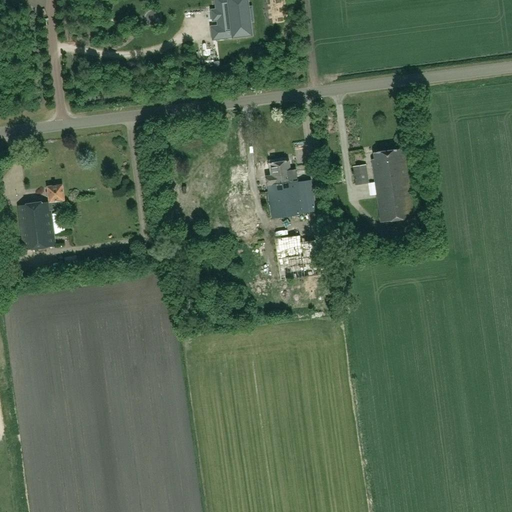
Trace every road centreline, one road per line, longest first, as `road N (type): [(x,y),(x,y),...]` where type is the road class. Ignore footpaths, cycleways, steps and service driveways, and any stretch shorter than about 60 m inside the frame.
road 1 (unclassified): [(62,127),(511,67)]
road 2 (residential): [(62,127),(52,0)]
